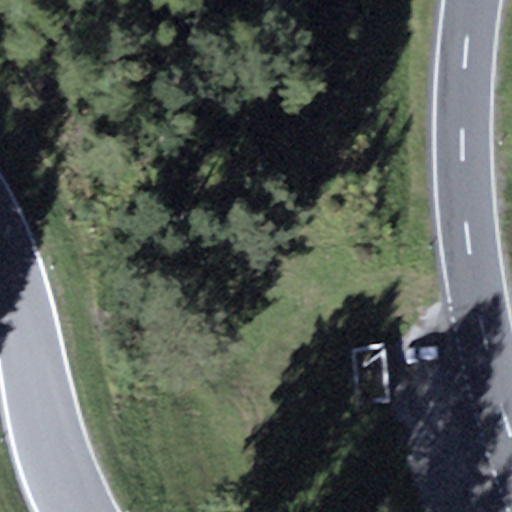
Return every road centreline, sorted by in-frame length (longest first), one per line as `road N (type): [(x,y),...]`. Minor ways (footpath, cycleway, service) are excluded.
road 1 (primary): [(469,0),(460,83),(463,223),(493,401),(511,448)]
road 2 (tertiary): [(0,244),(50,451),(81,511)]
